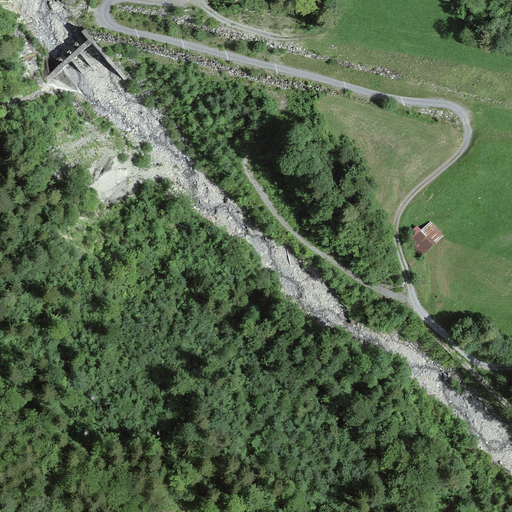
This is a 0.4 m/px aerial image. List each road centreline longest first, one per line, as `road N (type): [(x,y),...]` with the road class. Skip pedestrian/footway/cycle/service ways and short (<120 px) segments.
road 1 (track): [(424,313),(411,291),(395,217),(463,144),(463,113),(107,22),(100,9),(108,0)]
road 2 (track): [(424,313),(303,240),(248,175),(252,149),(281,109),(277,96),(107,43)]
road 3 (track): [(198,0),(222,21),(277,37),(318,31)]
